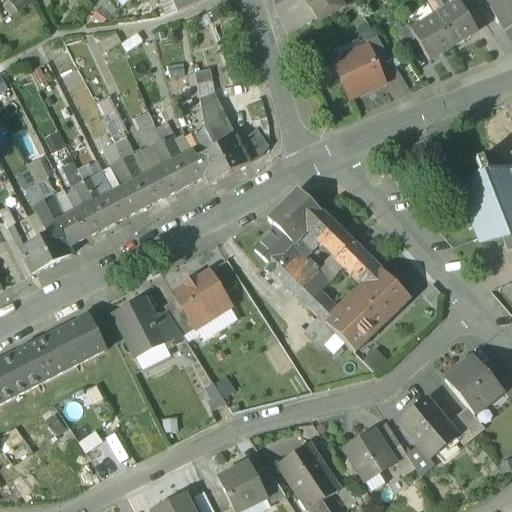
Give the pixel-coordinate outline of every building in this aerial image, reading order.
[(31,0),(11,0),(19,12),(33,3),(31,0)] [(159,0),(168,18),(209,0),(159,0)] [(337,0),(317,0),(309,5),(320,24),(344,10),(337,0)] [(469,0),(454,0),(457,4),(458,4),(467,19),(477,12),(469,0)] [(511,0),(483,0),(502,30),(511,23),(511,0)] [(457,4),(434,19),(453,49),(463,42),(463,41),(466,39),(467,40),(476,34),(467,19),(458,4),(457,4)] [(410,33),(419,48),(429,64),(438,58),(437,57),(441,54),(442,56),(453,49),(434,19),(410,33)] [(407,27),(396,34),(409,55),(419,48),(410,33),(407,27)] [(391,63),(376,39),(364,44),(368,52),(376,70),(391,63)] [(368,52),(343,63),(340,62),(335,64),(334,69),(336,74),(339,75),(350,100),(383,85),(376,70),(368,52)] [(236,141),(217,105),(200,109),(204,128),(215,152),(236,141)] [(256,131),(239,146),(249,166),(262,158),(269,149),(256,131)] [(196,135),(185,141),(192,154),(196,162),(207,156),(196,135)] [(183,158),(173,138),(162,144),(172,164),(183,158)] [(236,141),(215,152),(228,176),(249,166),(239,146),(236,141)] [(172,164),(162,144),(150,150),(161,170),(172,164)] [(207,156),(196,162),(205,180),(208,186),(228,176),(215,152),(207,156)] [(183,158),(172,164),(185,190),(205,180),(196,162),(192,154),(183,158)] [(144,178),(134,158),(122,164),(133,184),(144,178)] [(511,169),(485,173),(481,163),(478,164),(474,165),(479,175),(457,191),(479,246),(502,242),(505,250),(511,246),(511,171),(511,169)] [(122,164),(111,170),(122,190),(133,184),(122,164)] [(161,170),(152,174),(166,200),(185,190),(172,164),(161,170)] [(144,178),(133,184),(146,210),(166,200),(152,174),(144,178)] [(105,199),(94,178),(83,184),(94,204),(105,199)] [(94,204),(83,184),(72,190),(82,210),(94,204)] [(122,190),(113,194),(126,220),(146,210),(133,184),(122,190)] [(35,187),(24,193),(33,210),(44,204),(35,187)] [(298,193),(267,223),(276,231),(254,253),(267,266),(269,268),(289,248),(306,231),(321,216),(298,193)] [(105,199),(94,204),(107,230),(126,220),(113,194),(105,199)] [(65,219),(55,199),(44,204),(55,224),(65,219)] [(55,224),(44,204),(33,210),(32,210),(43,231),(44,230),(48,237),(58,232),(55,224)] [(82,210),(74,214),(87,240),(107,230),(94,204),(82,210)] [(65,219),(55,224),(58,232),(68,250),(87,240),(74,214),(65,219)] [(380,274),(321,216),(306,231),(364,289),(380,274)] [(19,227),(8,232),(18,252),(29,246),(19,227)] [(48,237),(39,242),(52,267),(71,257),(68,250),(58,232),(48,237)] [(29,246),(18,252),(31,278),(52,267),(39,242),(29,246)] [(328,288),(289,248),(269,268),(267,266),(265,268),(306,309),(320,296),(328,288)] [(338,314),(324,328),(341,345),(352,356),(408,302),(380,274),(364,289),(338,314)] [(193,279),(183,286),(185,290),(173,297),(175,302),(194,332),(213,319),(209,313),(225,303),(208,275),(195,283),(193,279)] [(338,314),(320,296),(306,309),(318,322),(324,328),(338,314)] [(194,332),(175,302),(164,309),(167,314),(183,339),(194,332)] [(144,304),(115,318),(135,358),(162,345),(164,344),(152,321),(144,304)] [(167,314),(152,321),(164,344),(162,345),(166,353),(185,343),(183,339),(167,314)] [(19,356),(0,365),(0,407),(105,353),(87,318),(77,323),(78,326),(28,352),(27,349),(17,354),(19,356)] [(324,328),(318,322),(310,330),(332,353),(341,345),(324,328)] [(495,385),(473,359),(444,383),(466,410),(473,419),(502,395),(495,385)] [(511,401),(511,381),(507,375),(495,385),(502,395),(510,404),(511,401)] [(220,397),(206,404),(210,414),(226,406),(220,397)] [(446,428),(425,402),(397,425),(418,450),(429,464),(457,441),(446,428)] [(473,419),(466,410),(455,419),(473,441),(484,432),(473,419)] [(473,441),(455,419),(446,428),(457,441),(464,449),(473,441)] [(117,433),(108,437),(119,460),(129,455),(117,433)] [(387,457),(373,435),(342,454),(362,486),(393,467),(387,457)] [(336,493),(306,448),(277,468),(306,511),(308,511),(320,504),(336,493)] [(399,449),(387,457),(393,467),(402,481),(414,473),(405,459),(399,449)] [(418,450),(405,459),(414,473),(419,479),(433,469),(429,464),(418,450)] [(247,465),(216,481),(231,511),(236,511),(263,499),(253,477),(247,465)] [(283,499),(265,471),(253,477),(263,499),(268,508),(283,499)] [(190,511),(184,497),(154,511),(190,511)]
